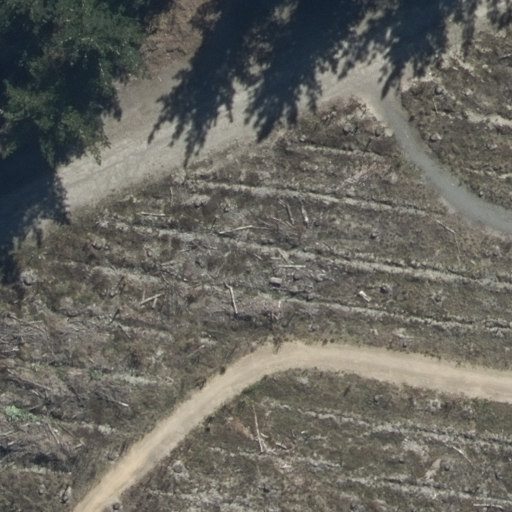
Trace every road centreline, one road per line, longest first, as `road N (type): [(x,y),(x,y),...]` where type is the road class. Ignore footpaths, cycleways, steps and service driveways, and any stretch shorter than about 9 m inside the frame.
road 1 (track): [(0,218),(308,65)]
road 2 (track): [(308,65),(452,0)]
